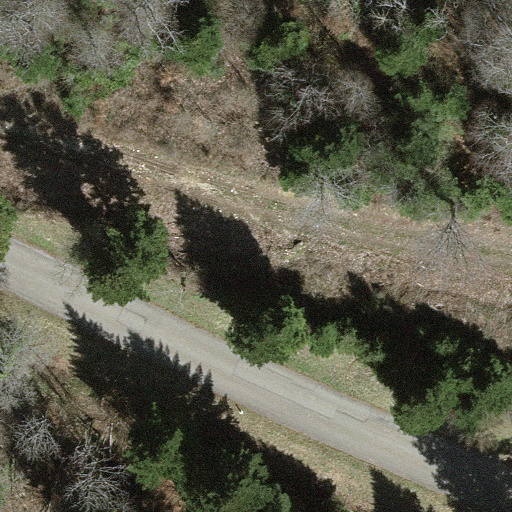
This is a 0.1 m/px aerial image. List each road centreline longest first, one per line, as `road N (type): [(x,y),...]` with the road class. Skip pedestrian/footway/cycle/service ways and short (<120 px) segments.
road 1 (tertiary): [(511,493),(362,442),(110,339),(0,283)]
road 2 (track): [(0,136),(105,181),(511,273)]
